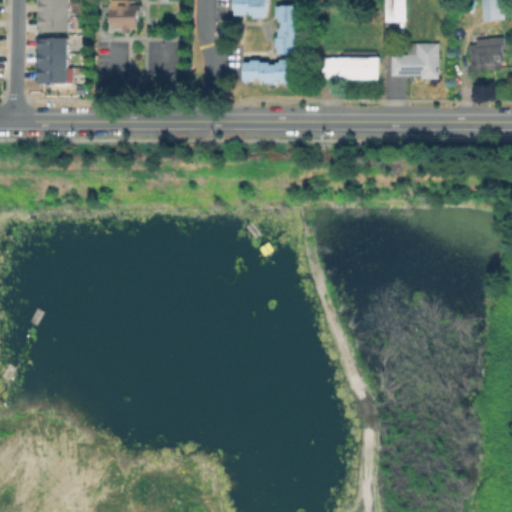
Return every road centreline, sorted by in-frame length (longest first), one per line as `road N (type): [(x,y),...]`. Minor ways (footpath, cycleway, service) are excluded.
road 1 (tertiary): [(0,121),(511,122)]
road 2 (residential): [(18,0),(20,122)]
